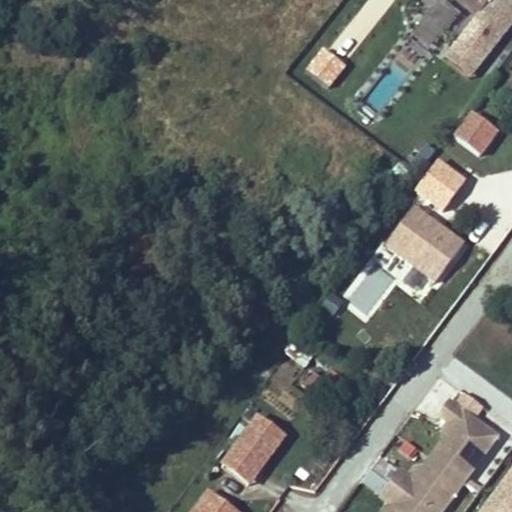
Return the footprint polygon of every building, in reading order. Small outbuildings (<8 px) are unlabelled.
[(511,0),(493,0),(480,16),(443,65),(468,83),(511,28),(511,0)] [(459,0),(480,16),(493,0),(459,0)] [(471,115),(450,140),(478,163),(499,139),(471,115)] [(442,217),(465,184),(435,163),(411,196),(442,217)] [(381,251),(434,289),(464,247),(412,209),(381,251)] [(374,266),(346,299),(365,316),(393,283),(374,266)] [(318,311),(334,321),(343,305),(328,296),(318,311)] [(306,371),(314,355),(293,345),(286,361),(306,371)] [(447,511),(493,444),(511,443),(511,429),(455,392),(451,392),(429,425),(429,437),(438,443),(419,472),(399,472),(380,501),(380,511),(447,511)] [(260,417),(235,450),(261,469),(286,436),(260,417)] [(235,450),(223,467),(229,470),(249,485),(261,469),(235,450)] [(511,511),(511,476),(485,511),(511,511)] [(237,511),(212,493),(197,511),(237,511)]
